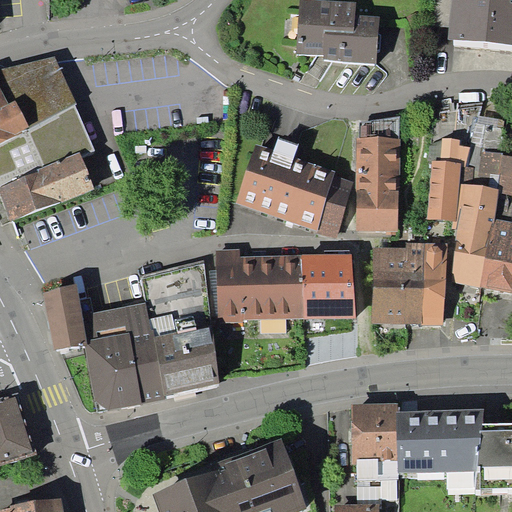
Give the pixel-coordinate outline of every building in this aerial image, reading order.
[(511,0),(448,0),(444,47),(511,53),(511,0)] [(353,8),(297,5),(293,58),(319,59),(319,65),(370,69),(373,24),(352,23),(353,8)] [(0,68),(0,193),(83,158),(96,153),(54,57),(0,68)] [(398,122),(357,126),(354,234),(401,236),(398,122)] [(351,182),(251,150),(233,207),(333,238),(351,182)] [(476,190),(459,186),(449,280),(511,293),(511,223),(509,223),(511,206),(511,158),(482,153),(476,190)] [(0,193),(0,196),(10,223),(95,191),(83,158),(0,193)] [(442,250),(371,249),(369,327),(441,328),(442,250)] [(345,323),(343,258),(211,262),(213,326),(345,323)] [(70,291),(38,299),(48,355),(80,349),(89,417),(215,391),(205,331),(147,342),(142,307),(75,319),(70,291)] [(12,401),(0,404),(0,465),(29,457),(12,401)] [(393,407),(346,409),(348,471),(388,470),(388,482),(473,479),(474,499),(511,497),(511,433),(479,434),(478,412),(393,414),(393,407)] [(215,478),(135,504),(137,511),(302,511),(279,448),(212,469),(215,478)]
